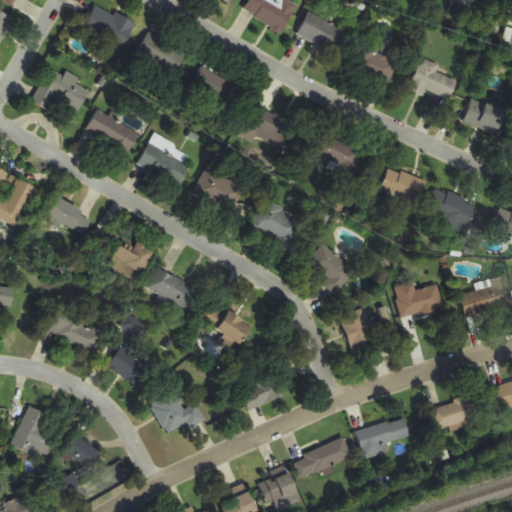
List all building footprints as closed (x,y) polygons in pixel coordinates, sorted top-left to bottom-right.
[(0,0),(15,9),(19,0),(0,0)] [(255,0),(248,0),(243,13),(284,30),(295,3),(288,0),(263,0),(262,3),(255,0)] [(136,24),(97,4),(83,30),(122,50),(136,24)] [(0,37),(11,18),(0,11),(0,37)] [(337,57),(349,32),(309,13),(297,38),(337,57)] [(187,53),(149,33),(138,55),(175,74),(187,53)] [(375,42),(356,56),(378,88),(398,74),(375,42)] [(448,102),(457,82),(435,72),(438,66),(422,59),(410,85),(448,102)] [(223,114),(238,86),(202,66),(186,95),(223,114)] [(78,112),(91,88),(55,69),(47,84),(43,81),(31,102),(47,111),(53,99),(78,112)] [(505,111),(470,99),(463,123),(498,134),(505,111)] [(241,132),(289,154),(301,128),(253,106),(241,132)] [(127,154),(139,133),(98,110),(86,132),(127,154)] [(351,178),(362,151),(321,133),(309,160),(351,178)] [(137,164),(177,189),(190,167),(159,148),(165,140),(155,134),(137,164)] [(232,177),(232,178),(205,168),(194,197),(243,215),(254,185),(232,177)] [(417,203),(425,182),(389,168),(381,189),(417,203)] [(0,219),(15,227),(34,187),(0,169),(0,219)] [(467,230),(475,202),(433,190),(425,218),(467,230)] [(52,196),(42,215),(79,235),(89,217),(52,196)] [(249,229),(286,251),(303,222),(265,200),(249,229)] [(122,244),(108,269),(136,283),(153,251),(137,242),(133,250),(122,244)] [(355,270),(322,245),(304,268),(314,276),(317,271),(328,279),(323,286),(336,296),(355,270)] [(158,299),(188,314),(199,291),(154,268),(144,288),(160,295),(158,299)] [(465,318),(511,306),(504,277),(485,282),(487,289),(459,296),(465,318)] [(437,286),(414,291),(413,283),(394,288),(401,318),(442,309),(437,286)] [(14,287),(0,285),(0,304),(12,306),(14,287)] [(239,345),(251,327),(219,306),(207,324),(239,345)] [(93,355),(104,331),(55,308),(44,332),(93,355)] [(380,347),(363,309),(339,320),(356,358),(380,347)] [(108,365),(136,388),(152,370),(123,346),(108,365)] [(248,411),(282,397),(274,378),(240,393),(248,411)] [(205,421),(194,404),(184,410),(172,391),(149,405),(166,432),(185,420),(191,429),(205,421)] [(435,432),(479,423),(474,397),(429,407),(435,432)] [(31,455),(33,450),(49,456),(57,437),(40,431),(47,413),(29,406),(12,447),(31,455)] [(355,432),(363,460),(390,452),(387,443),(408,437),(403,418),(355,432)] [(61,454),(80,473),(99,455),(80,436),(61,454)] [(292,459),(300,480),(352,461),(344,440),(292,459)] [(271,478),(258,485),(269,507),(297,494),(284,466),(269,473),(271,478)] [(0,509),(0,511),(42,511),(29,484),(15,490),(20,501),(0,509)]
